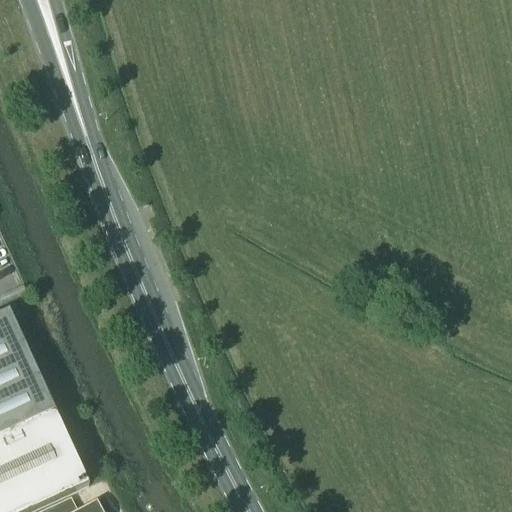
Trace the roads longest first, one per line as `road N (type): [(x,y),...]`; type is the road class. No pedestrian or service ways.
road 1 (primary): [(246,511),(135,277),(85,140)]
road 2 (primary): [(26,0),(72,130),(85,140)]
road 3 (primary): [(85,140),(54,0)]
